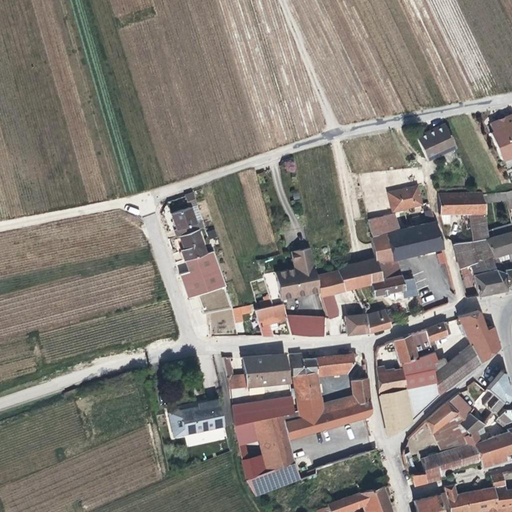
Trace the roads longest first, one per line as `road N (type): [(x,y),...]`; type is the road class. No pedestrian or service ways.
road 1 (residential): [(511,99),(367,126),(147,198),(195,347)]
road 2 (unclassified): [(195,347),(0,405)]
road 3 (residential): [(463,305),(429,192),(511,185)]
road 4 (residential): [(365,341),(195,347)]
road 5 (residential): [(382,453),(511,349)]
road 6 (track): [(0,226),(147,198)]
road 7 (track): [(278,0),(332,136)]
